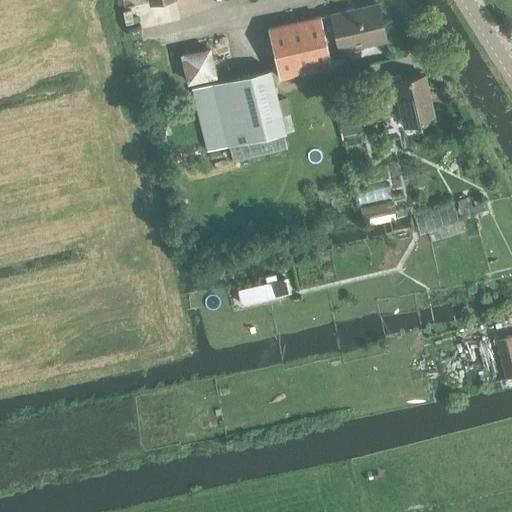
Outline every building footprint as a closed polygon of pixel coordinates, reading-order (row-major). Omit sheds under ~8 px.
[(332,65),(329,53),(386,40),(378,3),(268,28),(279,77),(332,65)] [(130,9),(122,11),(125,24),(133,22),(130,9)] [(187,80),(215,74),(209,49),(182,55),(187,80)] [(210,83),(197,86),(212,146),(225,143),(225,145),(230,144),(234,158),(286,144),(283,131),(284,131),(280,113),(277,99),(269,69),(210,83)] [(398,99),(379,103),(386,136),(419,128),(418,121),(435,117),(425,74),(394,82),(398,99)] [(362,169),(352,170),(354,180),(363,178),(362,169)] [(458,209),(455,209),(458,221),(463,220),(475,216),(469,195),(457,199),(459,207),(458,208),(458,209)] [(258,288),(208,299),(212,314),(262,303),(258,288)] [(511,375),(511,334),(495,339),(505,378),(511,375)]
